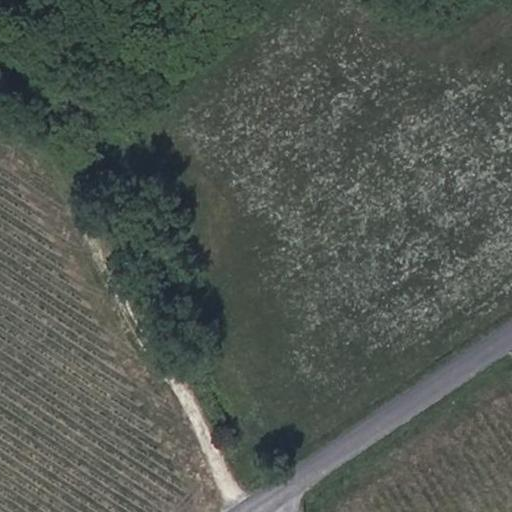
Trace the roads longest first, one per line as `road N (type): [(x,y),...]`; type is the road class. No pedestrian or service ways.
road 1 (track): [(0,127),(59,169),(97,221),(240,511)]
road 2 (tertiary): [(511,335),(247,511)]
